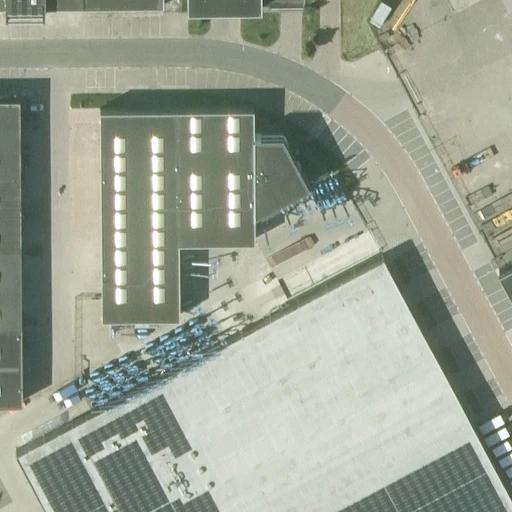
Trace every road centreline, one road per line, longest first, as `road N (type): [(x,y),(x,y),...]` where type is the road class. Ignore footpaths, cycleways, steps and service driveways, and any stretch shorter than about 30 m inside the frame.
road 1 (unclassified): [(0,54),(195,53),(264,65),(333,100),(374,139),(411,192),(511,378)]
road 2 (unknown): [(71,54),(68,315)]
